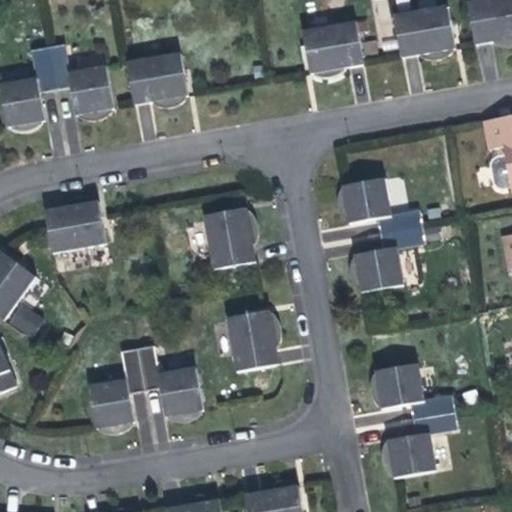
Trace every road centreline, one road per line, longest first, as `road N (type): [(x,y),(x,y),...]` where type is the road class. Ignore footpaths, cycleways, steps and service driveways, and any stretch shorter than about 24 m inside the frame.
road 1 (residential): [(0,464),(38,478),(89,477),(346,435)]
road 2 (residential): [(346,435),(290,127)]
road 3 (residential): [(290,127),(31,172),(0,186)]
road 4 (residential): [(511,91),(290,127)]
